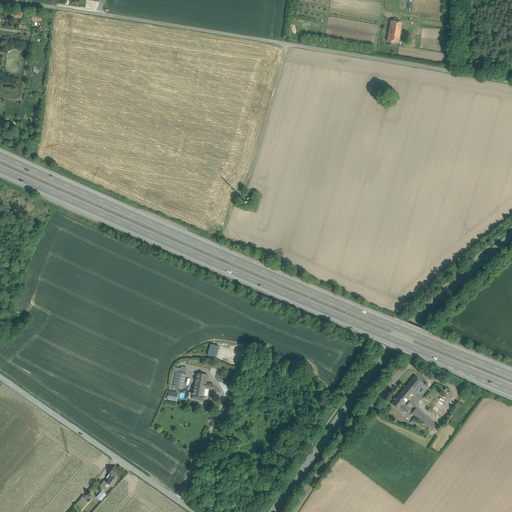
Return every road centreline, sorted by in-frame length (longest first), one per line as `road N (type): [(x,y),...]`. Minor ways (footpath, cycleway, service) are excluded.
road 1 (motorway): [(0,168),(511,389)]
road 2 (motorway): [(511,375),(0,155)]
road 3 (unclassified): [(0,0),(451,72)]
road 4 (secondary): [(511,235),(410,325),(272,511)]
road 5 (tertiary): [(0,377),(194,511)]
road 6 (track): [(289,44),(248,179),(225,224)]
